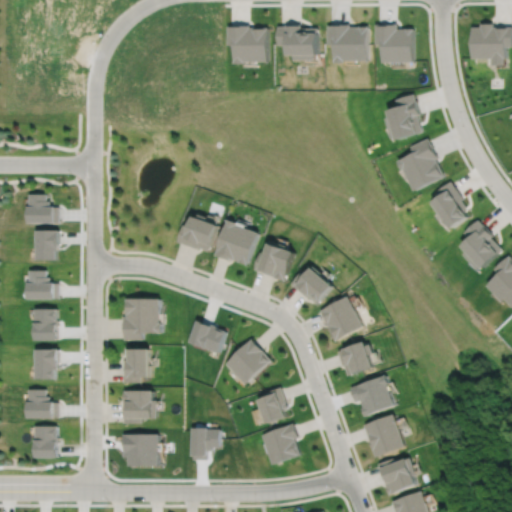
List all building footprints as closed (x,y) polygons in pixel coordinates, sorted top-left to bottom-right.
[(328,23),(328,42),(335,42),(335,61),(345,61),(345,59),(370,59),(369,24),(360,24),(360,25),(351,25),(351,22),(339,22),(339,23),(328,23)] [(376,22),(376,42),(383,42),(383,60),(415,60),(415,27),(398,27),(398,22),(376,22)] [(472,25),(472,57),(492,57),(492,63),(505,63),(505,57),(506,57),(506,45),(511,45),(511,25),(494,25),(494,22),(481,22),(481,25),(472,25)] [(278,24),(278,43),(287,43),(287,53),(294,53),(295,58),(316,58),(316,53),(319,53),(318,26),(302,26),(302,23),(286,23),(286,24),(278,24)] [(228,24),(228,43),(234,43),(235,61),(245,61),(245,59),(269,59),(269,25),(250,26),(250,24),(228,24)] [(396,98),(398,105),(387,109),(389,116),(385,117),(392,137),(395,136),(396,139),(424,130),(418,114),(422,113),(417,99),(416,99),(414,92),(396,98)] [(397,160),(402,169),(404,168),(414,190),(445,174),(437,158),(439,157),(429,136),(411,145),(415,152),(397,160)] [(451,180),(437,190),(441,195),(431,202),(443,220),(445,219),(451,228),(468,216),(465,211),(468,208),(462,199),(464,197),(451,180)] [(183,224),(177,240),(197,248),(198,246),(209,250),(218,225),(192,216),(188,226),(183,224)] [(479,218),(465,231),(470,238),(461,246),(466,251),(463,253),(478,269),(480,267),(482,269),(504,249),(492,237),(495,234),(485,223),(484,224),(479,218)] [(227,219),(214,254),(229,259),(230,257),(248,263),(259,232),(236,224),(236,222),(227,219)] [(260,251),(254,268),(274,275),(273,276),(285,280),(295,252),(286,249),(287,246),(270,240),(269,243),(268,243),(265,253),(260,251)] [(511,256),(510,254),(495,268),(500,273),(487,285),(502,301),(505,299),(511,306),(511,256)] [(303,270),(292,283),(308,297),(309,295),(318,303),(334,286),(312,267),(307,273),(303,270)] [(321,310),(337,341),(365,326),(349,296),(321,310)] [(127,298),(127,316),(125,316),(125,331),(125,339),(144,339),(144,333),(163,333),(163,323),(161,323),(161,298),(127,298)] [(253,338),(227,363),(247,384),(273,359),(253,338)] [(339,351),(344,365),(346,365),(349,375),(355,373),(355,374),(375,368),(371,355),(374,353),(371,344),(367,345),(366,342),(339,351)] [(127,348),(127,361),(125,361),(125,382),(143,382),(143,378),(151,378),(151,377),(153,377),(153,366),(151,366),(151,348),(127,348)] [(353,384),(358,398),(363,396),(366,404),(364,405),(367,413),(399,401),(391,380),(393,379),(390,370),(353,384)] [(259,399),(268,424),(288,418),(285,410),(290,408),(282,386),(265,392),(267,396),(259,399)] [(125,390),(125,423),(143,423),(143,420),(154,420),(154,418),(158,418),(158,401),(155,401),(155,390),(125,390)] [(366,422),(379,454),(409,442),(397,410),(366,422)] [(262,434),(273,464),(302,454),(297,438),(300,437),(295,422),(262,434)] [(381,461),(392,491),(422,480),(412,454),(398,459),(396,455),(381,461)] [(394,499),(398,511),(434,511),(425,487),(394,499)]
